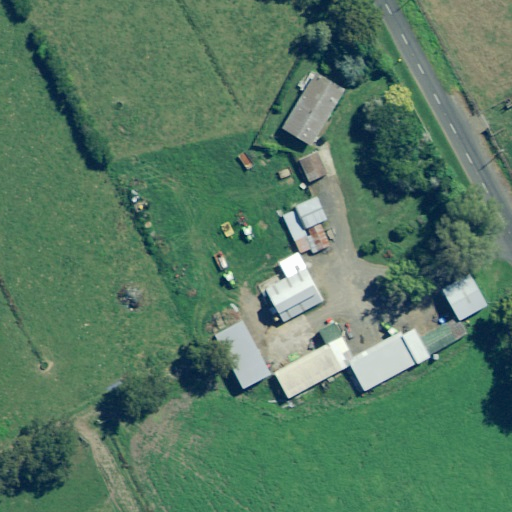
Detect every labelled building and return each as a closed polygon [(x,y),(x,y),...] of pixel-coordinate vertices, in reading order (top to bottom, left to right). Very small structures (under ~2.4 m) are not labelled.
[(343,92),(314,74),(281,128),(311,146),(343,92)] [(327,177),(317,153),(299,161),(310,185),(327,177)] [(313,249),(296,211),(283,217),(301,255),(313,249)] [(323,302),(306,269),(280,282),(279,279),(265,287),(284,323),(323,302)] [(487,306),(471,275),(443,290),(460,321),(487,306)] [(467,337),(458,319),(420,339),(429,357),(467,337)] [(341,336),(332,321),(317,330),(326,344),(341,336)] [(417,363),(402,335),(349,363),(365,391),(417,363)] [(343,370),(330,345),(275,373),(288,398),(343,370)]
